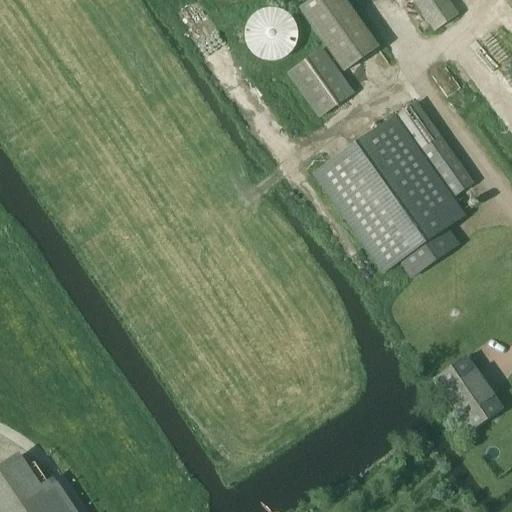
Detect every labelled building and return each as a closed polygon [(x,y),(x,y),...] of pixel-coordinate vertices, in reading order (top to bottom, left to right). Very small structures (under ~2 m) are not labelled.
[(342,76),(378,50),(341,0),(313,0),(297,12),(342,76)] [(410,0),(433,33),(457,17),(445,0),(410,0)] [(317,120),(352,95),(321,52),(286,76),(317,120)] [(469,241),(457,223),(463,218),(451,201),(472,186),(415,104),(313,176),(383,275),(391,269),(403,287),(469,241)] [(478,396),(493,384),(462,343),(447,355),(478,396)]
